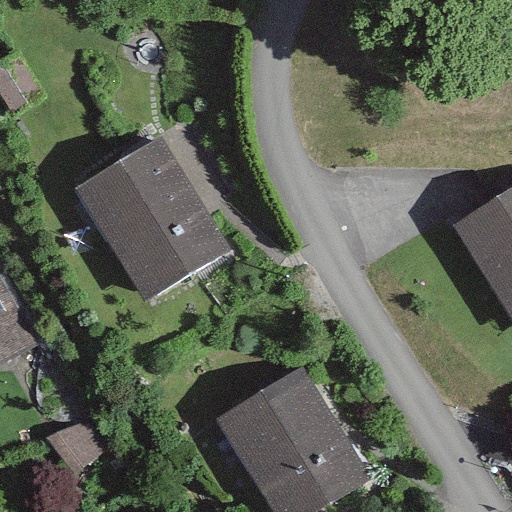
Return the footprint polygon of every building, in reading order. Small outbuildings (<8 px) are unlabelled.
[(48,99),(18,54),(0,66),(0,96),(16,120),(48,99)] [(220,259),(152,136),(44,195),(113,318),(220,259)] [(511,195),(441,236),(511,360),(511,195)] [(0,372),(35,355),(0,287),(0,372)] [(295,373),(196,430),(243,511),(323,511),(362,490),(295,373)] [(101,408),(66,419),(78,455),(113,444),(101,408)]
